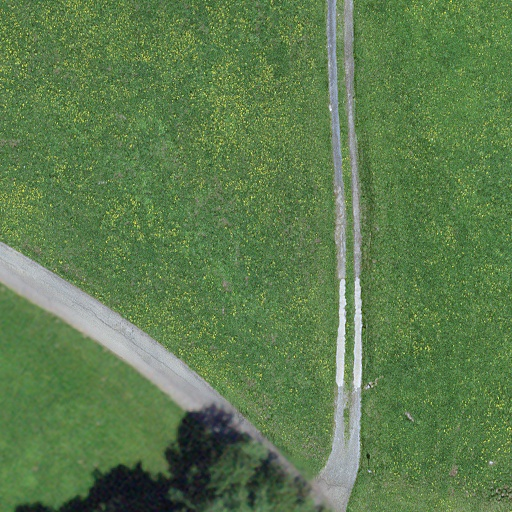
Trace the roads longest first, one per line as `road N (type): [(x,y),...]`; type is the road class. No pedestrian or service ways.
road 1 (track): [(349,0),(357,438),(339,511)]
road 2 (residential): [(328,511),(218,397),(0,261)]
